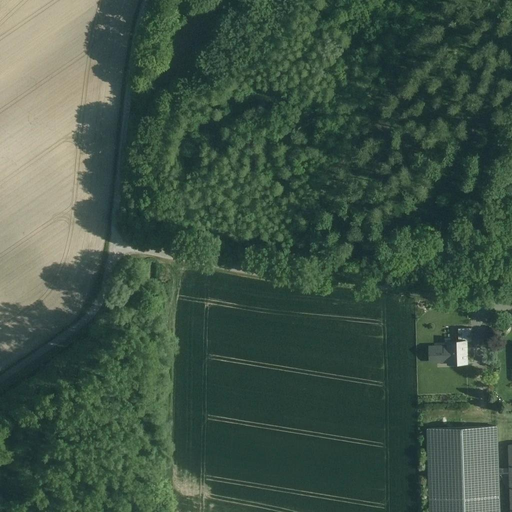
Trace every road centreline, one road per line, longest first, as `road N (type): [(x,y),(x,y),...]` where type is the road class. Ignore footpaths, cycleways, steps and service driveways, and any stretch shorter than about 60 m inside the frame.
road 1 (unclassified): [(0,381),(85,321),(115,246),(511,309)]
road 2 (track): [(170,255),(168,511)]
road 3 (track): [(150,0),(128,95),(115,246)]
